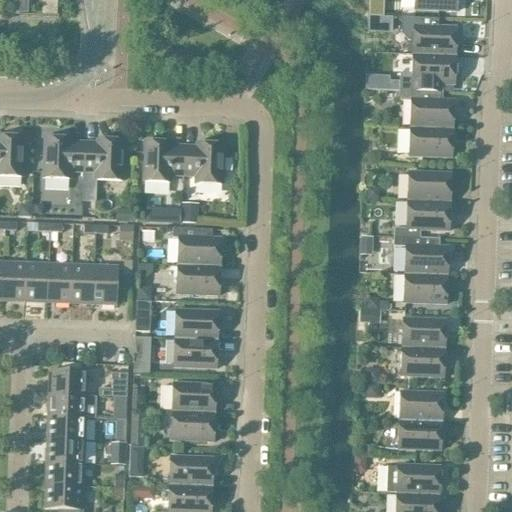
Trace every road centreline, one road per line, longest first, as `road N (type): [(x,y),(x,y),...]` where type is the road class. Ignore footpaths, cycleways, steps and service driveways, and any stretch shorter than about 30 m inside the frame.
road 1 (residential): [(248,511),(260,121),(234,105),(69,99)]
road 2 (residential): [(477,511),(503,0)]
road 3 (residential): [(13,511),(16,333)]
